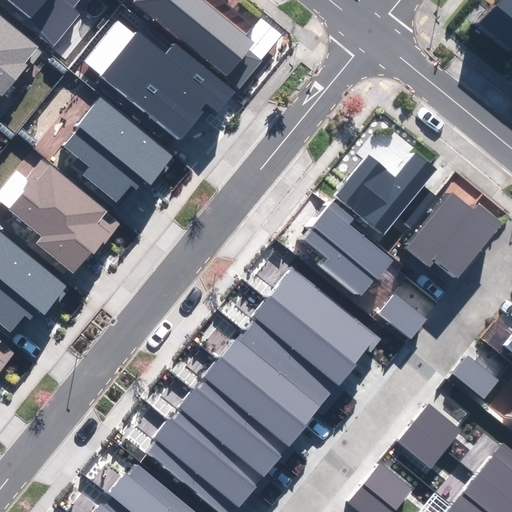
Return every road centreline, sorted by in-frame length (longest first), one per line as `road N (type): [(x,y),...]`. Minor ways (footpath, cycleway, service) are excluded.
road 1 (residential): [(3,475),(372,30)]
road 2 (residential): [(297,511),(511,246)]
road 3 (residential): [(511,143),(372,30)]
